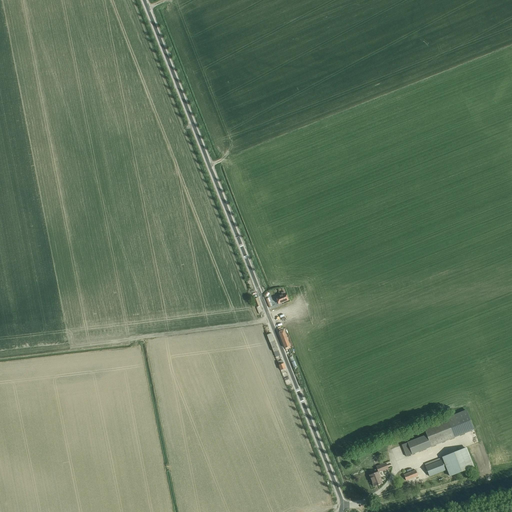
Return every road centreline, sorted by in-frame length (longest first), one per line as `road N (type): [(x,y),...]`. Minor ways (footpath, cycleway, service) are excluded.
road 1 (tertiary): [(341,511),(142,0)]
road 2 (track): [(270,320),(136,337)]
